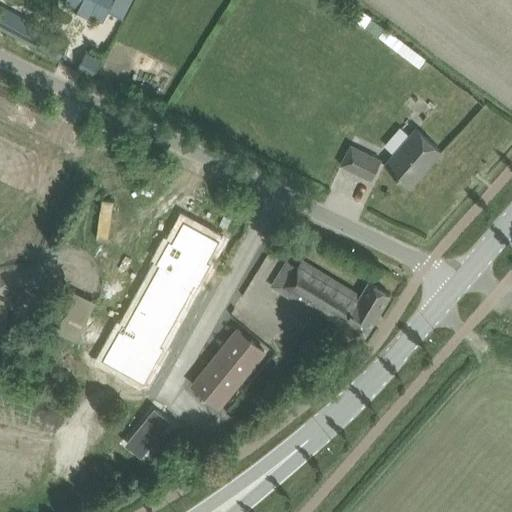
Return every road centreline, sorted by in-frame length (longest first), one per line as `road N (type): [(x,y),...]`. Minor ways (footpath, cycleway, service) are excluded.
road 1 (unclassified): [(470,277),(0,58)]
road 2 (secondary): [(232,502),(389,368),(470,277)]
